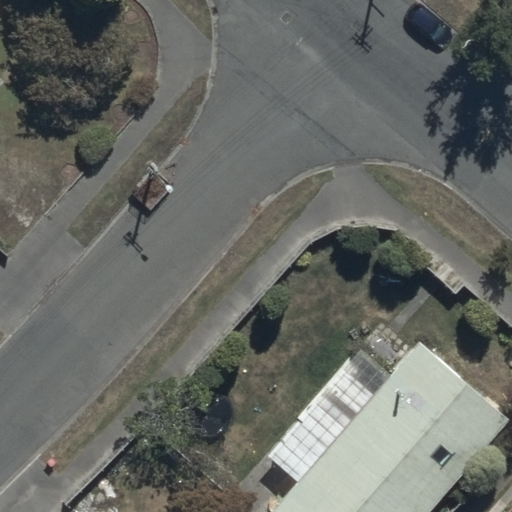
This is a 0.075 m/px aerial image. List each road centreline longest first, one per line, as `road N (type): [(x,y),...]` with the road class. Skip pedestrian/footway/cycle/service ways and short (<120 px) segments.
road 1 (residential): [(354,34),(0,409)]
road 2 (residential): [(354,34),(511,171)]
